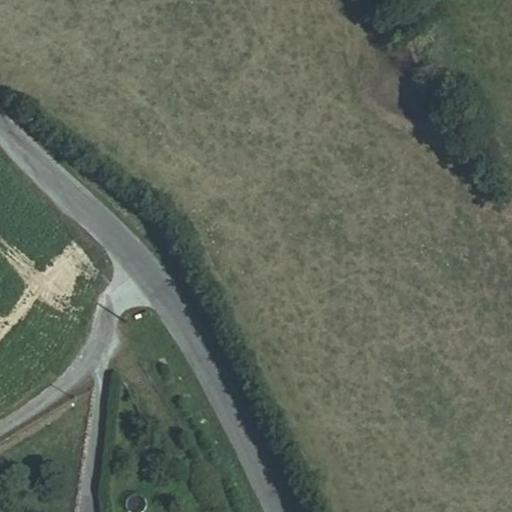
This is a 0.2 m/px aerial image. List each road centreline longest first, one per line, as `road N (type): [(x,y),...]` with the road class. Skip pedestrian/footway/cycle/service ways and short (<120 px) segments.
road 1 (unclassified): [(281,511),(151,270),(0,127)]
road 2 (track): [(151,270),(51,398),(0,429)]
